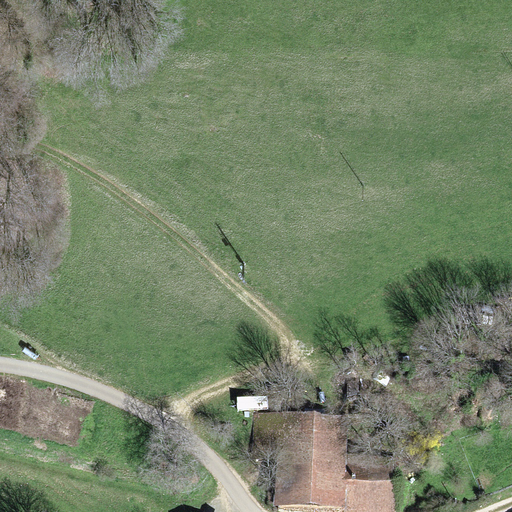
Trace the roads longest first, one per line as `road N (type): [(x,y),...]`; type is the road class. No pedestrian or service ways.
road 1 (track): [(172,431),(182,410),(297,353),(154,221),(54,146),(0,127)]
road 2 (unclassified): [(252,511),(218,469),(172,431),(90,387),(0,365)]
